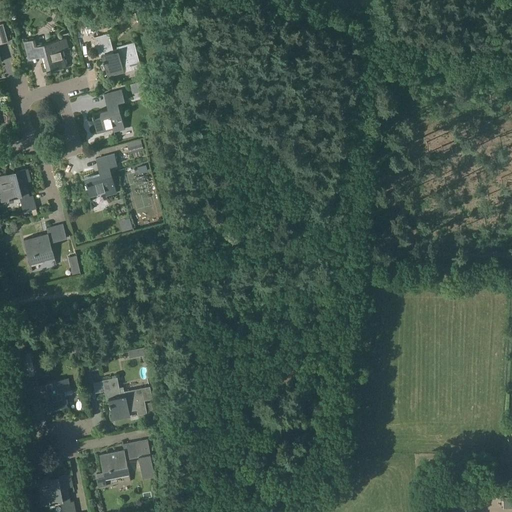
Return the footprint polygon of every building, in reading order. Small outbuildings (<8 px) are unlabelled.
[(114,50),(109,33),(94,36),(99,55),(102,55),(107,76),(124,71),(122,66),(131,64),(132,69),(141,67),(134,41),(117,46),(117,49),(114,50)] [(35,38),(23,41),(27,55),(43,51),(47,71),(72,64),(71,64),(66,65),(62,50),(70,48),(70,47),(69,47),(66,37),(37,45),(35,38)] [(147,79),(130,84),(132,93),(140,91),(140,92),(150,90),(147,79)] [(108,93),(112,108),(92,113),(97,132),(113,128),(114,131),(125,128),(118,102),(125,100),(122,89),(108,93)] [(142,143),(128,147),(130,154),(144,150),(142,143)] [(110,144),(98,148),(99,152),(111,148),(110,144)] [(117,164),(114,153),(100,157),(103,172),(84,177),(90,201),(91,201),(90,196),(105,192),(107,199),(108,199),(107,195),(116,192),(110,166),(117,164)] [(6,173),(0,174),(0,194),(2,201),(14,198),(13,196),(19,195),(24,211),(36,208),(33,195),(29,196),(25,182),(31,181),(27,168),(16,171),(16,170),(14,171),(15,173),(7,175),(6,173)] [(118,204),(125,202),(123,195),(116,198),(118,204)] [(48,233),(24,239),(32,271),(31,264),(54,257),(56,265),(56,264),(50,241),(67,237),(63,223),(47,227),(48,233)] [(142,355),(144,365),(151,364),(148,346),(132,349),(134,356),(142,355)] [(32,350),(20,352),(25,379),(25,378),(29,393),(44,390),(48,409),(67,406),(63,390),(70,389),(68,377),(38,383),(37,376),(32,350)] [(117,376),(102,379),(106,398),(109,398),(113,419),(130,416),(129,410),(137,409),(138,414),(147,413),(144,400),(153,399),(150,385),(125,391),(123,386),(119,387),(117,376)] [(99,453),(102,469),(104,478),(98,479),(99,488),(107,487),(106,479),(129,476),(126,457),(138,455),(143,479),(156,476),(148,438),(122,443),(124,448),(99,453)] [(58,476),(58,475),(36,479),(42,505),(54,503),(54,501),(60,500),(62,511),(76,511),(74,500),(70,501),(67,487),(73,486),(70,474),(58,476)]
